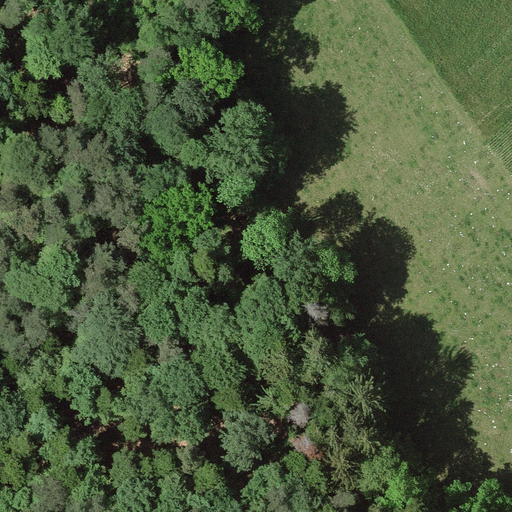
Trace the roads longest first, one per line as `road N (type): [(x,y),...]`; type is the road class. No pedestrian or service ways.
road 1 (track): [(242,0),(220,58),(213,146),(222,236),(256,280),(263,305),(265,375),(248,511)]
road 2 (track): [(222,236),(160,271),(129,271),(53,253),(0,227)]
